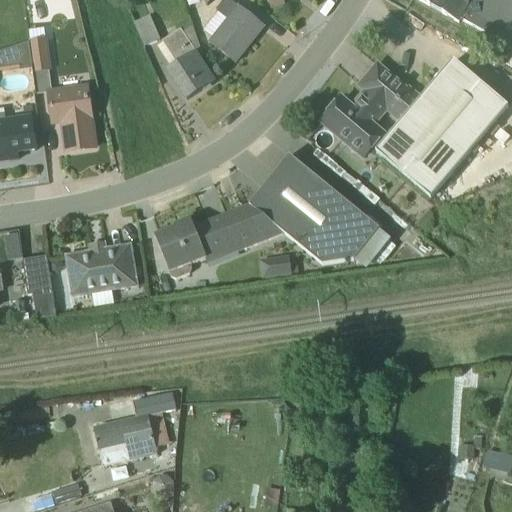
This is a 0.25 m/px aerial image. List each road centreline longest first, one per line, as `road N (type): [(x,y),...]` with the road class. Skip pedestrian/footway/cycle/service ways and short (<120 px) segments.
road 1 (track): [(0,393),(511,317)]
road 2 (residential): [(0,219),(111,198),(227,148),(312,59),(352,0)]
